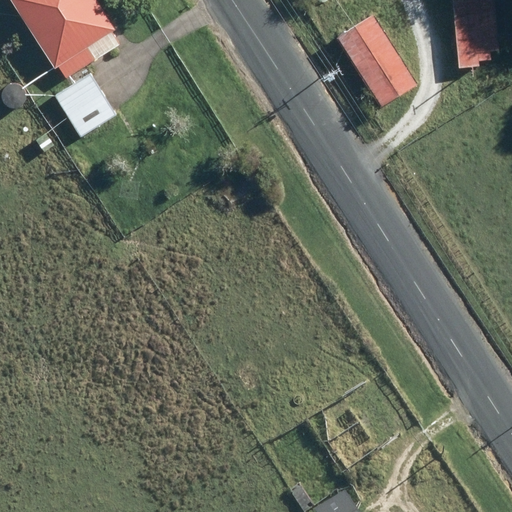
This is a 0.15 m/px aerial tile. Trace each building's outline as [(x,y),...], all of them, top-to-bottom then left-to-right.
[(95,0),(11,0),(62,80),(122,42),(95,0)] [(498,0),(452,0),(457,69),(479,68),(479,62),(490,61),(490,54),(502,53),(498,0)] [(371,14),(333,38),(379,110),(417,85),(371,14)] [(92,73),(53,96),(79,139),(118,116),(92,73)] [(357,511),(346,493),(315,511),(357,511)]
